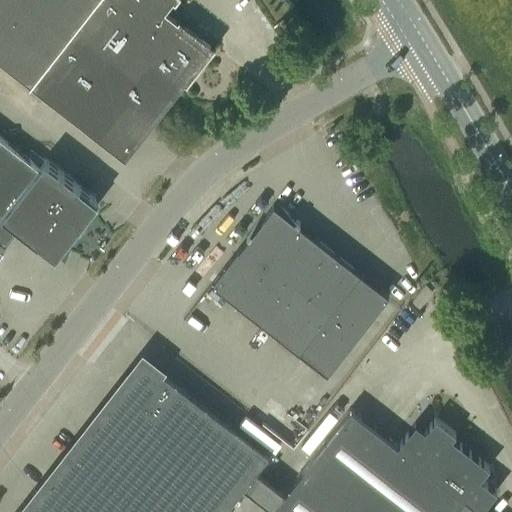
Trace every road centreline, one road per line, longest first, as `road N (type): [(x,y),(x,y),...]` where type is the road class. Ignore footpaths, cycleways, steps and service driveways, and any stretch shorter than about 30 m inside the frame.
road 1 (unclassified): [(0,432),(206,170),(425,44)]
road 2 (unclassified): [(511,196),(425,44)]
